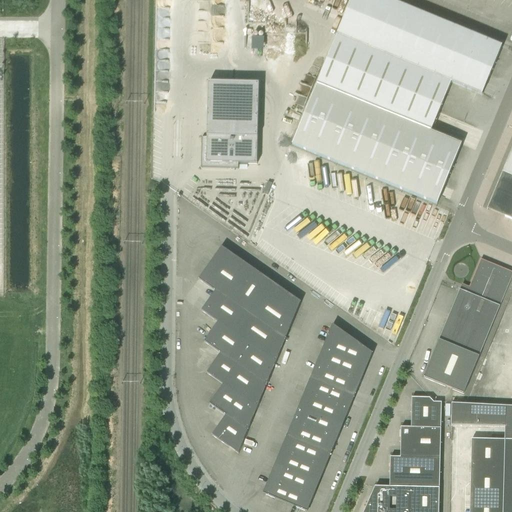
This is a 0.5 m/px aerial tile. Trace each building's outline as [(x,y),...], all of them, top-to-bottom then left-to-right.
[(388,0),(352,0),(317,85),(293,144),(437,204),(461,145),(431,132),(452,82),(482,95),(502,47),(388,0)] [(253,55),(264,55),(265,43),(253,43),(253,55)] [(203,137),(202,167),(239,168),(240,164),(259,164),(261,82),(210,81),(208,137),(203,137)] [(218,323),(213,330),(210,335),(204,342),(221,354),(213,366),(212,366),(207,373),(224,385),(215,397),(210,405),(226,416),(218,428),(212,436),(239,454),(251,425),(250,425),(254,417),(257,410),(260,403),(260,402),(263,395),(266,387),(269,380),(272,372),(275,364),(276,364),(279,357),(278,357),(282,349),(285,342),(287,338),(290,330),(289,330),(301,303),(295,299),(295,298),(281,289),(279,291),(260,278),(262,275),(257,272),(257,271),(255,270),(253,273),(244,266),(246,264),(222,247),(221,248),(224,250),(217,259),(215,257),(212,262),(211,262),(199,280),(215,292),(211,299),(207,304),(202,311),(218,323)] [(511,272),(481,260),(467,292),(467,293),(460,290),(424,378),(464,394),(511,277),(511,272)] [(337,442),(337,440),(338,439),(338,438),(348,413),(349,413),(349,411),(350,410),(352,404),(360,384),(362,381),(361,381),(364,376),(370,360),(372,354),(362,346),(343,332),(333,325),(330,331),(328,337),(326,342),(317,363),(317,362),(316,364),(316,366),(308,386),(306,391),(305,391),(305,393),(304,395),(302,400),(296,415),(294,420),(293,420),(292,423),(292,424),(290,429),(284,444),(282,449),(280,452),(281,452),(278,458),(270,478),(268,481),(269,481),(267,486),(263,494),(266,495),(296,508),(305,511),(307,511),(311,505),(313,499),(314,496),(316,491),(324,471),(325,471),(326,467),(328,462),(336,442),(337,442)] [(434,403),(430,398),(412,398),(411,428),(441,429),(441,403),(434,403)] [(506,406),(452,403),(451,426),(506,427),(506,406)] [(401,428),(400,458),(440,459),(441,429),(411,428),(401,428)] [(511,511),(511,440),(472,440),(469,511),(511,511)] [(440,459),(400,458),(390,457),(389,487),(439,489),(440,459)] [(438,511),(439,489),(389,487),(375,487),(366,507),(365,511),(438,511)]
